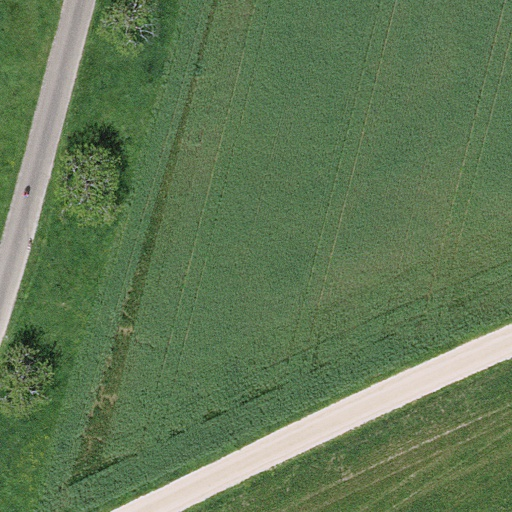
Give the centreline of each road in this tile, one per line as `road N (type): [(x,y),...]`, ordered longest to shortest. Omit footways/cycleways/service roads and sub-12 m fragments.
road 1 (track): [(142,511),(511,347)]
road 2 (residential): [(0,298),(82,0)]
